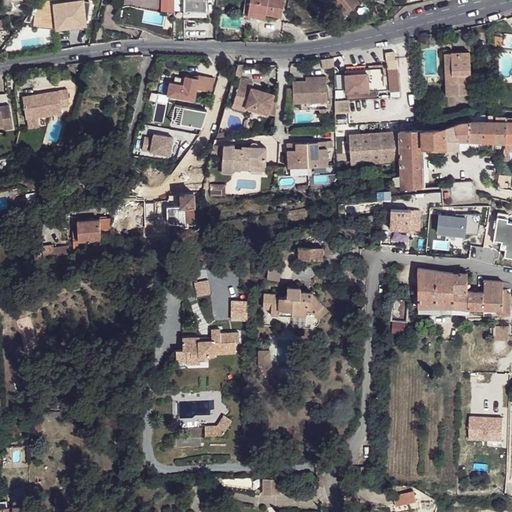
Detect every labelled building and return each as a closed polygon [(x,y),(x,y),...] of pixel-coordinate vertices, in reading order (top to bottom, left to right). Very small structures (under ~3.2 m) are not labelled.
[(174,13),(174,0),(162,0),(162,13),(174,13)] [(205,11),(205,0),(183,0),(183,10),(205,11)] [(245,0),(243,14),(249,9),(251,0),(245,0)] [(284,0),(251,0),(249,9),(264,13),(281,16),(284,0)] [(332,0),(346,15),(360,3),(357,0),(332,0)] [(83,1),(53,4),(54,18),(56,29),(85,26),(83,1)] [(249,9),(243,14),(263,18),(264,13),(249,9)] [(54,18),(33,16),(32,27),(56,29),(54,18)] [(470,76),(469,54),(451,55),(451,76),(448,77),(448,96),(468,95),(467,76),(470,76)] [(322,69),(333,69),(332,59),(322,61),(322,69)] [(400,92),(397,61),(390,61),(390,68),(387,70),(390,93),(400,92)] [(385,91),(384,78),(381,78),(381,70),(365,71),(365,75),(343,77),(344,100),(375,98),(374,92),(385,91)] [(168,82),(166,95),(193,99),(195,88),(210,90),(212,76),(197,73),(196,77),(183,75),(183,77),(173,76),(172,83),(168,82)] [(292,82),(292,104),(326,103),(325,77),(318,77),(318,81),(305,81),(292,82)] [(251,83),(238,80),(232,101),(245,104),(244,108),(274,116),(276,102),(270,101),(272,94),(249,89),(251,83)] [(23,96),(26,120),(28,120),(37,118),(62,114),(61,107),(66,106),(68,101),(66,90),(39,94),(39,98),(34,98),(34,95),(23,96)] [(245,104),(232,101),(231,108),(243,111),(244,108),(245,104)] [(345,101),(333,102),(334,116),(346,116),(345,101)] [(171,104),(175,122),(200,126),(201,116),(202,116),(203,109),(171,104)] [(0,126),(2,126),(3,130),(12,129),(8,105),(0,106),(0,126)] [(37,118),(28,120),(29,129),(39,127),(37,118)] [(504,143),(506,123),(492,122),(487,123),(470,123),(467,142),(469,142),(504,143)] [(460,123),(444,128),(445,149),(458,150),(458,142),(467,142),(470,123),(460,123)] [(424,175),(423,147),(445,149),(444,128),(440,130),(419,131),(399,132),(399,162),(400,176),(424,175)] [(399,132),(348,134),(349,137),(349,155),(349,163),(349,164),(365,163),(399,162),(399,132)] [(152,139),(144,138),(141,150),(168,158),(173,140),(153,135),(152,139)] [(306,139),(308,165),(327,164),(326,138),(306,139)] [(286,141),(288,167),(308,165),(306,139),(286,141)] [(458,142),(458,150),(469,150),(469,142),(467,142),(458,142)] [(55,153),(63,150),(64,144),(60,143),(53,148),(55,153)] [(265,148),(256,147),(256,146),(255,144),(254,144),(251,144),(250,145),(249,145),(249,147),(240,147),(240,149),(233,148),(233,145),(222,147),(220,174),(231,175),(231,171),(238,171),(238,170),(247,171),(248,166),(263,167),(265,148)] [(401,187),(401,190),(425,189),(424,175),(400,176),(401,187)] [(451,201),(475,200),(474,194),(474,185),(471,182),(450,183),(450,184),(451,201)] [(389,191),(377,193),(378,203),(391,201),(389,191)] [(181,195),(181,207),(173,207),(174,224),(188,224),(188,222),(195,222),(195,214),(194,195),(181,195)] [(121,205),(117,204),(116,215),(111,232),(123,233),(124,227),(126,217),(127,209),(131,210),(132,204),(121,202),(121,205)] [(420,211),(391,210),(391,232),(420,232),(420,211)] [(509,215),(499,213),(494,242),(500,243),(499,250),(507,252),(505,259),(511,260),(511,223),(507,223),(509,215)] [(456,217),(438,215),(436,236),(465,239),(466,234),(477,235),(480,214),(456,214),(456,217)] [(78,240),(78,232),(73,232),(74,250),(104,249),(111,227),(113,218),(100,219),(100,240),(78,240)] [(100,219),(77,220),(78,232),(78,240),(100,240),(100,219)] [(51,246),(39,247),(40,256),(41,256),(51,255),(51,257),(67,256),(66,247),(51,249),(51,246)] [(299,260),(322,260),(322,247),(299,247),(299,260)] [(278,269),(266,267),(265,281),(276,282),(278,269)] [(417,268),(418,307),(452,307),(453,291),(453,273),(417,268)] [(453,273),(453,291),(465,291),(466,291),(466,278),(465,275),(465,272),(453,273)] [(483,279),(483,292),(482,291),(482,309),(486,309),(499,309),(502,309),(502,292),(502,289),(502,281),(483,279)] [(319,319),(327,312),(311,294),(300,292),(300,289),(287,289),(286,299),(275,299),(274,295),(264,295),(263,309),(271,310),(271,316),(292,317),(293,316),(306,316),(306,310),(310,310),(319,319)] [(452,307),(465,308),(468,308),(468,291),(466,291),(465,291),(453,291),(452,307)] [(473,291),(468,291),(468,308),(482,309),(482,291),(473,291)] [(509,325),(493,325),(494,338),(509,338),(509,325)] [(239,347),(238,333),(220,333),(220,330),(211,330),(211,338),(183,339),(183,358),(187,358),(187,364),(200,364),(200,362),(208,362),(208,358),(215,358),(215,355),(235,355),(235,348),(239,347)] [(267,355),(255,355),(255,366),(262,378),(273,373),(267,363),(267,355)] [(125,378),(112,379),(113,388),(125,386),(125,378)] [(215,427),(202,427),(202,437),(220,436),(229,422),(222,417),(215,427)] [(279,478),(264,478),(264,494),(263,494),(278,494),(279,478)] [(413,490),(393,495),(395,506),(409,503),(416,501),(413,490)] [(416,501),(409,503),(410,510),(420,507),(418,500),(416,501)]
